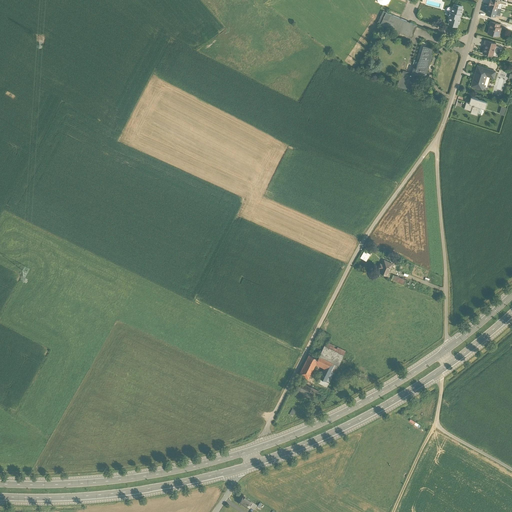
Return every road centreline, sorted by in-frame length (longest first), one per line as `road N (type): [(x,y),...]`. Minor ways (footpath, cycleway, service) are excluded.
road 1 (unclassified): [(434,140),(353,256),(255,446)]
road 2 (primary): [(255,446),(139,475),(0,481)]
road 3 (primary): [(0,494),(141,487),(245,464)]
road 4 (primary): [(245,464),(340,426),(444,365)]
road 5 (primary): [(447,347),(332,416),(255,446)]
road 6 (unclassified): [(434,140),(447,347)]
road 7 (unclassified): [(444,365),(437,425),(511,468)]
